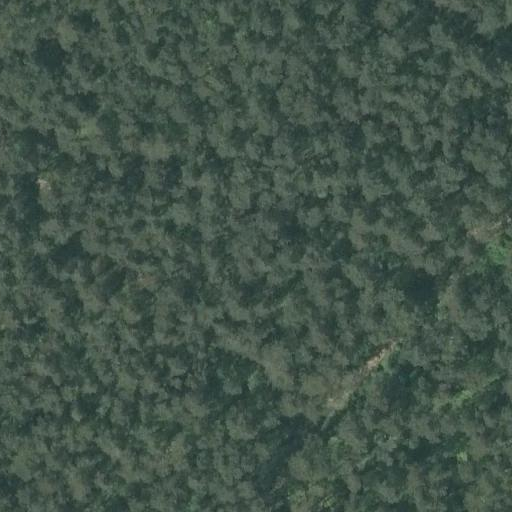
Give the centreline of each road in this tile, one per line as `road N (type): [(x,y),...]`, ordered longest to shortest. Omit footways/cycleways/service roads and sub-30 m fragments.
road 1 (track): [(0,143),(158,293),(321,415),(297,442),(264,511)]
road 2 (track): [(511,221),(342,185),(173,179),(47,134),(0,126)]
road 3 (track): [(321,415),(511,216)]
